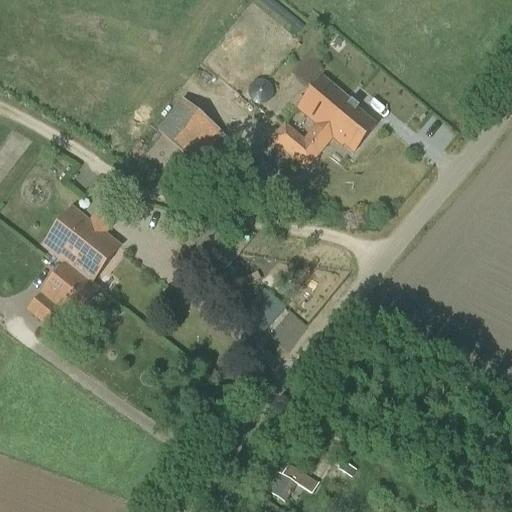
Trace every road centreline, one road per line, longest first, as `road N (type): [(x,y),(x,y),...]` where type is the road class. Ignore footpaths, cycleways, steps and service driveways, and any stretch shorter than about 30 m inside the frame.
road 1 (unclassified): [(0,109),(116,179),(216,218),(351,239),(384,263)]
road 2 (unclassified): [(176,511),(384,263)]
road 3 (unknown): [(287,382),(169,279),(138,232)]
road 4 (unclassified): [(384,263),(511,102)]
